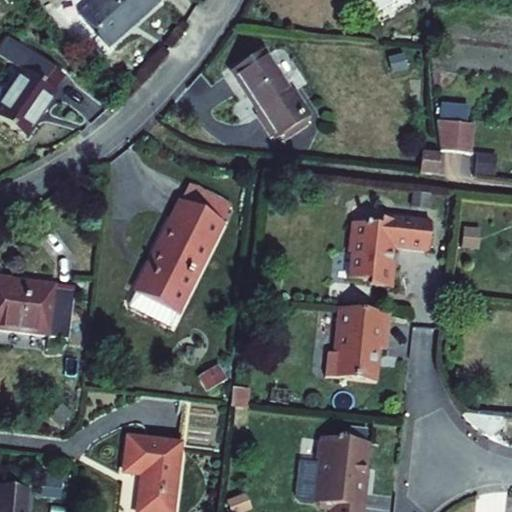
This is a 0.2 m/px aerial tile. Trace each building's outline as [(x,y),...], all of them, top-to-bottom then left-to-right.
[(133,24),(157,2),(155,0),(95,0),(78,16),(107,48),(126,31),(122,27),(130,21),(133,24)] [(365,0),(373,14),(396,0),(365,0)] [(51,91),(62,76),(8,39),(0,49),(0,57),(21,72),(0,103),(0,120),(23,137),(53,92),(51,91)] [(263,51),(230,73),(259,115),(257,116),(272,138),(275,136),(276,139),(282,135),(286,140),(309,125),(305,120),(311,116),(294,91),(291,93),(263,51)] [(445,103),(443,116),(470,119),(471,106),(445,103)] [(468,154),(471,125),(435,121),(439,151),(468,154)] [(420,152),(419,173),(437,175),(439,154),(420,152)] [(189,184),(180,201),(222,223),(231,205),(189,184)] [(222,223),(180,201),(134,292),(135,293),(176,314),(222,223)] [(378,216),(377,226),(348,223),(345,252),(350,252),(348,280),(369,282),(374,289),(390,291),(393,263),(388,263),(389,248),(425,252),(428,220),(378,216)] [(0,330),(68,338),(74,288),(0,279),(0,330)] [(168,328),(176,314),(135,293),(128,307),(168,328)] [(386,352),(390,315),(339,309),(334,355),(327,354),(325,378),(375,384),(378,351),(386,352)] [(205,393),(227,380),(217,365),(196,378),(205,393)] [(249,390),(232,388),(230,408),(247,410),(249,390)] [(472,426),(490,438),(500,432),(501,420),(462,415),(472,426)] [(171,511),(180,445),(127,438),(123,473),(141,475),(136,511),(171,511)] [(313,505),(317,509),(330,510),(337,511),(362,511),(365,486),(363,482),(359,479),(361,468),(365,469),(368,444),(320,439),(315,443),(314,459),(317,464),(313,505)] [(298,503),(313,505),(317,464),(299,462),(295,499),(298,503)] [(36,478),(34,497),(60,499),(62,481),(36,478)] [(0,487),(0,511),(23,511),(26,490),(0,487)] [(224,502),(228,511),(248,511),(251,511),(244,494),(224,502)]
